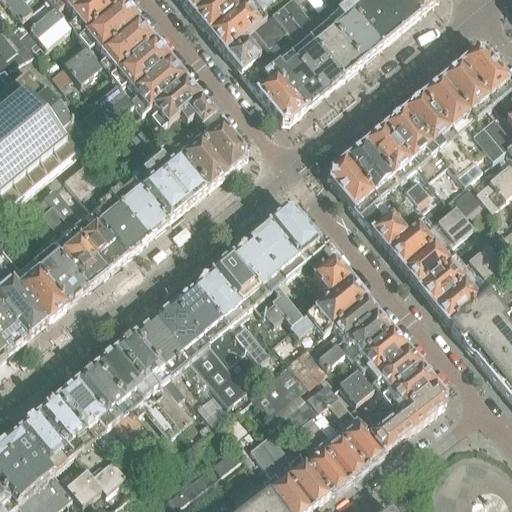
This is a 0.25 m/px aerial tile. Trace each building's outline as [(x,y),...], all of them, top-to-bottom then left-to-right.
[(31,20),(24,12),(16,2),(14,0),(0,0),(0,7),(1,6),(20,29),(31,20)] [(40,0),(47,8),(56,0),(18,0),(16,2),(24,12),(37,0),(40,0)] [(70,21),(95,0),(56,0),(47,8),(53,16),(28,37),(36,48),(64,26),(59,20),(66,15),(70,21)] [(78,46),(121,11),(111,0),(95,0),(70,21),(75,27),(68,32),(64,26),(36,48),(45,59),(71,38),(78,46)] [(217,0),(180,0),(177,3),(191,21),(217,0)] [(251,6),(257,0),(217,0),(191,21),(207,41),(251,6)] [(265,26),(259,17),(280,0),(257,0),(251,6),(207,41),(222,60),(241,44),(265,26)] [(359,29),(345,10),(336,0),(318,0),(335,21),(326,28),(362,71),(381,55),(359,29)] [(420,23),(400,0),(336,0),(345,10),(359,29),(381,55),(420,23)] [(434,2),(432,0),(400,0),(420,23),(433,12),(434,2)] [(362,71),(326,28),(327,29),(317,38),(311,31),(313,29),(292,4),(271,21),(291,46),(302,37),(308,45),(343,87),(362,71)] [(60,95),(137,31),(121,11),(78,46),(77,47),(84,56),(63,74),(51,84),(60,95)] [(263,49),(272,41),(264,31),(267,28),(265,26),(241,44),(260,66),(271,58),(263,49)] [(109,86),(152,49),(137,31),(60,95),(68,105),(80,95),(79,94),(101,76),(109,86)] [(0,59),(12,74),(32,63),(32,61),(17,42),(10,48),(17,56),(16,58),(0,39),(0,59)] [(306,118),(270,77),(269,78),(260,66),(241,44),(222,60),(280,130),(289,131),(306,118)] [(343,87),(308,45),(288,62),(323,103),(343,87)] [(91,132),(169,69),(152,49),(109,86),(116,95),(94,112),(95,113),(83,122),(91,132)] [(0,81),(3,80),(12,74),(0,59),(0,81)] [(511,97),(484,63),(484,62),(474,61),(474,62),(459,74),(493,114),(499,109),(511,97)] [(323,103),(288,62),(270,77),(306,118),(323,103)] [(151,117),(184,89),(169,69),(91,132),(99,141),(110,132),(111,133),(133,115),(141,125),(151,117)] [(504,128),(493,114),(459,74),(439,90),(484,144),(504,128)] [(0,224),(87,153),(28,81),(18,88),(15,85),(11,89),(3,80),(0,81),(0,312),(28,346),(38,338),(47,330),(0,272),(0,224)] [(186,119),(200,108),(184,89),(151,117),(156,122),(150,127),(160,139),(186,119)] [(501,163),(484,144),(439,90),(421,105),(475,169),(483,164),(490,172),(501,163)] [(511,97),(499,109),(511,122),(504,128),(484,144),(501,163),(508,157),(511,154),(511,97)] [(475,169),(421,105),(402,121),(461,193),(461,192),(463,194),(467,191),(471,187),(482,178),(475,169)] [(213,123),(200,108),(186,119),(199,134),(213,123)] [(461,193),(402,121),(384,136),(418,177),(416,178),(422,185),(433,175),(447,192),(448,191),(453,199),(461,193)] [(243,160),(213,123),(199,134),(192,140),(190,141),(226,183),(242,170),(243,160)] [(409,184),(416,178),(418,177),(384,136),(364,152),(417,218),(429,208),(409,184)] [(226,183),(190,141),(192,140),(190,137),(181,144),(183,147),(172,156),(165,148),(207,199),(226,183)] [(207,199),(165,148),(153,159),(158,165),(151,171),(150,172),(187,216),(207,199)] [(417,218),(364,152),(345,168),(378,209),(386,202),(403,222),(394,229),(405,242),(422,228),(424,227),(417,218)] [(483,210),(511,186),(511,154),(508,157),(511,162),(511,169),(488,190),(479,197),(471,187),(467,191),(475,201),(483,210)] [(187,216),(150,172),(151,171),(139,157),(119,173),(132,189),(131,190),(166,233),(187,216)] [(378,209),(345,168),(330,180),(329,190),(358,225),(378,209)] [(147,248),(108,202),(84,172),(63,188),(84,213),(92,223),(128,264),(147,248)] [(511,202),(511,186),(483,210),(491,220),(511,202)] [(128,264),(92,223),(81,232),(73,222),(84,213),(63,188),(54,195),(43,205),(48,212),(50,214),(64,231),(107,282),(128,264)] [(166,233),(131,190),(122,198),(118,194),(108,202),(147,248),(166,233)] [(479,210),(467,195),(452,207),(464,222),(479,210)] [(43,205),(24,221),(29,228),(48,212),(43,205)] [(405,242),(394,229),(378,209),(358,225),(386,258),(405,242)] [(107,282),(64,231),(50,214),(40,222),(53,237),(43,245),(51,254),(87,297),(107,282)] [(422,228),(405,242),(386,258),(402,277),(439,248),(444,242),(462,228),(453,216),(429,236),(422,228)] [(322,258),(292,221),(283,220),(268,232),(303,274),(310,268),(322,258)] [(453,266),(446,257),(470,237),(462,228),(444,242),(439,248),(402,277),(417,296),(453,266)] [(303,274),(268,232),(249,248),(284,290),(303,274)] [(511,235),(502,244),(507,250),(511,245),(511,235)] [(275,297),(284,290),(249,248),(229,264),(281,328),(289,337),(301,327),(275,297)] [(67,314),(31,271),(20,279),(0,254),(0,272),(47,330),(67,314)] [(87,297),(51,254),(31,271),(67,314),(87,297)] [(432,314),(493,263),(486,254),(467,270),(461,275),(453,266),(417,296),(432,314)] [(347,287),(331,268),(322,258),(310,268),(319,278),(311,284),(328,304),(347,287)] [(483,302),(477,295),(482,288),(501,273),(493,263),(432,314),(447,333),(486,301),(485,300),(483,302)] [(281,328),(229,264),(212,279),(247,321),(253,315),(264,327),(264,326),(272,336),(281,328)] [(249,324),(247,321),(212,279),(192,295),(226,337),(232,332),(239,340),(233,345),(258,376),(269,367),(239,332),(249,324)] [(330,337),(364,308),(347,287),(328,304),(301,327),(289,337),(297,347),(313,334),(322,344),(330,337)] [(308,307),(297,293),(291,298),(302,312),(308,307)] [(258,376),(233,345),(226,337),(192,295),(172,311),(235,387),(247,377),(251,381),(252,380),(252,381),(258,376)] [(509,336),(504,330),(508,326),(486,301),(447,333),(474,365),(509,336)] [(341,351),(376,323),(364,308),(330,337),(334,342),(311,362),(318,369),(337,354),(341,351)] [(235,387),(172,311),(153,327),(205,390),(206,389),(227,415),(245,399),(235,387)] [(28,346),(0,312),(0,357),(6,364),(28,346)] [(351,370),(390,339),(376,323),(341,351),(344,355),(340,358),(337,354),(318,369),(325,378),(344,362),(351,370)] [(205,390),(153,327),(133,343),(170,387),(181,378),(197,397),(205,390)] [(511,383),(511,370),(507,364),(511,359),(511,339),(509,336),(474,365),(498,394),(511,383)] [(369,386),(405,357),(390,339),(351,370),(357,377),(338,393),(347,404),(365,389),(360,384),(365,380),(369,386)] [(197,436),(191,428),(177,410),(184,404),(170,387),(133,343),(115,359),(180,437),(182,436),(188,443),(197,436)] [(380,407),(419,375),(405,357),(369,386),(365,389),(347,404),(355,413),(373,398),(380,407)] [(180,437),(115,359),(96,375),(137,424),(143,419),(168,448),(180,437)] [(137,424),(96,375),(76,391),(130,456),(133,459),(139,454),(147,464),(149,463),(152,466),(161,459),(158,456),(161,453),(137,424)] [(398,420),(434,393),(419,375),(380,407),(390,418),(394,415),(398,420)] [(511,383),(498,394),(501,398),(505,398),(511,406),(511,383)] [(130,456),(76,391),(57,406),(111,472),(130,456)] [(328,412),(337,405),(332,398),(326,391),(306,406),(317,421),(319,419),(328,412)] [(443,415),(444,405),(434,393),(398,420),(403,426),(398,430),(394,433),(404,446),(443,415)] [(328,447),(316,431),(324,424),(319,419),(317,421),(306,406),(304,405),(289,416),(348,488),(365,475),(337,440),(328,447)] [(368,443),(358,430),(337,405),(328,412),(346,434),(337,440),(365,475),(383,461),(368,443)] [(111,472),(57,406),(38,422),(74,466),(85,479),(84,480),(101,500),(105,505),(125,488),(111,472)] [(394,433),(398,430),(393,423),(392,423),(385,414),(366,428),(374,438),(368,443),(383,461),(383,462),(404,446),(394,433)] [(348,488),(289,416),(280,423),(291,439),(310,461),(302,467),(330,502),(348,488)] [(74,466),(38,422),(18,439),(54,483),(74,466)] [(65,496),(54,483),(18,439),(0,453),(0,494),(15,511),(63,511),(72,505),(77,511),(85,511),(101,500),(84,480),(65,496)] [(316,511),(330,502),(302,467),(298,463),(291,469),(270,441),(259,450),(309,511),(316,511)] [(309,511),(259,450),(249,458),(269,483),(261,490),(268,499),(278,511),(309,511)] [(182,459),(175,451),(165,459),(172,467),(182,459)] [(234,471),(242,465),(234,456),(227,461),(234,471)] [(227,461),(219,467),(227,477),(234,471),(227,461)] [(219,467),(212,473),(220,482),(227,477),(219,467)] [(203,495),(211,489),(203,479),(196,485),(203,495)] [(196,485),(188,490),(196,501),(203,495),(196,485)] [(188,490),(181,496),(189,506),(196,501),(188,490)] [(15,511),(0,494),(0,511),(15,511)] [(181,496),(174,502),(182,511),(189,506),(181,496)] [(278,511),(268,499),(250,511),(278,511)] [(174,502),(167,507),(170,511),(181,511),(182,511),(174,502)]
